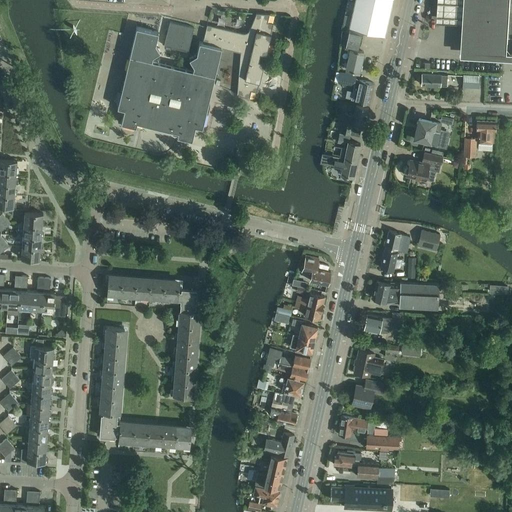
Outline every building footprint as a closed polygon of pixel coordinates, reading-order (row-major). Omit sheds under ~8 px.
[(350,27),(362,30),(384,35),(392,0),(354,0),(349,27),(350,27)] [(455,24),(461,24),(462,0),(436,0),(435,23),(437,24),(446,24),(455,24)] [(459,56),(459,58),(510,61),(511,60),(511,0),(462,0),(461,24),(459,56)] [(208,104),(221,48),(240,52),(237,93),(236,94),(249,99),(249,98),(251,91),(257,92),(273,23),(267,22),(269,14),(256,13),(247,34),(206,24),(206,27),(202,43),(199,42),(196,54),(189,58),(193,66),(192,70),(151,60),(152,56),(160,51),(155,44),(158,32),(136,27),(122,83),(121,83),(119,90),(121,91),(117,107),(124,109),(121,123),(136,126),(137,122),(178,131),(177,136),(192,140),(195,126),(202,127),(206,111),(207,112),(209,104),(208,104)] [(169,22),(164,46),(188,51),(193,27),(169,22)] [(348,31),(346,39),(344,48),(350,49),(345,69),(359,72),(364,52),(358,50),(362,30),(350,27),(349,31),(348,31)] [(340,71),(338,82),(354,85),(356,74),(340,71)] [(421,73),(421,85),(447,86),(447,75),(421,73)] [(463,74),(463,87),(478,88),(478,75),(463,74)] [(374,83),(359,80),(357,89),(353,88),(351,99),(370,104),(374,83)] [(361,127),(364,128),(369,108),(355,105),(353,113),(344,111),(340,131),(359,135),(361,127)] [(441,115),(440,121),(452,124),(454,118),(441,115)] [(417,124),(413,138),(416,139),(416,140),(420,141),(421,140),(430,142),(436,143),(435,145),(445,147),(449,132),(439,130),(441,123),(418,117),(418,119),(416,121),(417,124)] [(476,120),(476,130),(478,130),(477,141),(479,141),(478,149),(492,150),(492,142),(493,142),(493,131),(495,131),(496,121),(476,120)] [(340,133),(338,141),(347,143),(346,147),(341,146),(339,156),(344,157),(345,157),(352,158),(357,159),(360,144),(349,141),(350,136),(340,133)] [(476,139),(464,138),(464,156),(475,156),(476,139)] [(425,180),(427,168),(439,171),(443,156),(442,155),(431,153),(424,151),(421,162),(409,159),(408,167),(407,168),(406,172),(406,173),(406,175),(425,180)] [(332,154),(331,159),(334,160),(333,166),(342,167),(341,174),(353,177),(357,159),(352,158),(345,157),(344,157),(339,156),(332,154)] [(0,159),(0,171),(16,172),(18,172),(19,168),(16,168),(17,160),(0,159)] [(0,171),(0,182),(15,183),(18,184),(18,180),(16,180),(16,172),(0,171)] [(0,182),(0,193),(14,195),(17,195),(17,191),(15,191),(15,183),(0,182)] [(0,206),(14,207),(16,207),(16,203),(14,203),(14,195),(0,193),(0,206)] [(23,223),(42,225),(44,225),(45,221),(42,221),(43,213),(24,212),(23,223)] [(6,218),(0,223),(0,230),(1,231),(11,223),(6,218)] [(23,223),(22,235),(41,236),(43,236),(44,233),(42,232),(42,225),(23,223)] [(388,229),(387,231),(386,239),(384,239),(383,244),(384,245),(384,246),(397,250),(407,252),(410,236),(400,234),(401,232),(388,229)] [(421,230),(418,243),(418,246),(436,249),(439,233),(421,230)] [(0,235),(0,244),(4,250),(9,245),(0,236),(0,235)] [(22,246),(40,248),(43,248),(43,244),(41,244),(41,236),(22,235),(22,246)] [(21,259),(42,260),(42,256),(40,256),(40,248),(22,246),(21,259)] [(384,248),(379,267),(393,270),(394,266),(400,267),(402,259),(396,258),(398,252),(384,248)] [(302,271),(311,273),(310,280),(327,284),(330,271),(315,268),(318,257),(305,254),(304,261),(302,262),(302,264),(303,266),(302,271)] [(416,257),(409,257),(408,277),(415,277),(416,257)] [(0,273),(0,306),(7,307),(9,289),(3,288),(4,274),(0,273)] [(107,294),(120,295),(122,276),(108,274),(107,294)] [(9,289),(7,307),(19,308),(21,275),(15,275),(14,289),(9,289)] [(21,275),(19,308),(30,309),(31,290),(27,290),(28,276),(21,275)] [(122,276),(120,295),(134,296),(135,277),(122,276)] [(31,290),(30,309),(41,310),(44,277),(38,277),(37,291),(31,290)] [(44,277),(41,310),(53,311),(53,314),(53,315),(55,295),(55,292),(49,292),(50,278),(44,277)] [(135,277),(134,296),(148,297),(150,278),(135,277)] [(150,278),(148,297),(163,299),(165,279),(150,278)] [(165,279),(163,299),(178,300),(178,299),(179,288),(182,288),(183,280),(165,279)] [(387,301),(398,300),(399,286),(390,285),(390,283),(376,280),(372,298),(387,301)] [(399,286),(398,300),(399,300),(398,306),(437,308),(439,283),(400,281),(400,282),(399,286)] [(181,299),(180,309),(195,310),(197,289),(182,288),(179,288),(178,299),(181,299)] [(297,295),(296,302),(312,305),(322,308),(325,296),(309,292),(308,297),(297,295)] [(55,295),(53,315),(64,315),(66,296),(55,295)] [(320,319),(322,308),(312,305),(296,302),(294,307),(305,310),(304,315),(320,319)] [(278,312),(280,312),(291,315),(293,310),(282,307),(279,306),(278,312)] [(179,309),(178,322),(198,324),(199,310),(195,310),(180,309),(179,309)] [(366,312),(363,329),(379,332),(387,332),(389,323),(390,318),(390,317),(389,317),(382,316),(366,312)] [(392,317),(392,318),(390,318),(389,323),(404,323),(404,313),(398,312),(392,312),(392,317)] [(296,348),(311,351),(315,336),(317,337),(319,329),(317,329),(318,326),(302,323),(303,320),(293,318),(291,324),(301,326),(299,335),(297,344),(287,341),(286,348),(296,350),(296,348)] [(178,322),(177,336),(197,338),(198,324),(178,322)] [(105,326),(104,338),(124,340),(125,327),(105,326)] [(406,342),(407,332),(398,331),(397,342),(406,342)] [(177,336),(176,350),(196,352),(197,338),(177,336)] [(104,338),(103,353),(123,355),(124,340),(104,338)] [(399,346),(385,344),(384,351),(398,353),(399,346)] [(402,344),(401,353),(420,355),(421,347),(402,344)] [(35,345),(34,357),(53,358),(55,359),(56,355),(53,354),(54,347),(35,345)] [(3,355),(7,360),(17,351),(13,346),(3,355)] [(265,364),(264,370),(271,372),(272,366),(278,367),(282,367),(281,368),(288,370),(288,367),(292,368),(290,375),(305,379),(310,357),(295,354),(294,361),(290,360),(291,357),(284,356),(284,357),(280,356),(282,350),(269,347),(265,364)] [(358,349),(353,372),(369,375),(370,372),(380,375),(384,358),(374,356),(374,353),(358,349)] [(176,350),(175,365),(194,367),(196,352),(176,350)] [(17,351),(7,360),(11,365),(21,356),(17,351)] [(480,352),(472,356),(477,366),(485,362),(480,352)] [(103,353),(102,367),(122,369),(123,355),(103,353)] [(34,357),(33,368),(52,370),(55,370),(55,366),(52,366),(53,358),(34,357)] [(175,365),(173,379),(193,381),(194,367),(175,365)] [(102,367),(101,381),(121,383),(122,369),(102,367)] [(33,368),(33,380),(51,381),(54,381),(54,377),(52,377),(52,370),(33,368)] [(1,378),(5,382),(15,374),(20,379),(11,369),(1,378)] [(15,374),(5,382),(10,387),(20,379),(15,374)] [(281,390),(284,391),(300,395),(303,381),(288,377),(286,382),(283,382),(281,390)] [(192,396),(193,381),(173,379),(172,395),(192,396)] [(267,388),(268,381),(259,379),(257,387),(267,388)] [(357,384),(352,403),(370,407),(373,390),(382,392),(385,383),(367,379),(365,386),(357,384)] [(33,380),(32,391),(50,392),(53,393),(53,388),(51,388),(51,381),(33,380)] [(101,381),(100,393),(120,395),(121,383),(101,381)] [(295,396),(269,390),(267,395),(274,396),(270,413),(276,414),(274,419),(276,419),(276,420),(293,424),(296,413),(291,411),(295,396)] [(32,391),(31,403),(50,404),(52,404),(52,400),(50,400),(50,392),(32,391)] [(0,400),(0,401),(4,406),(14,397),(10,392),(0,400)] [(99,411),(103,412),(117,413),(119,413),(120,395),(100,393),(99,411)] [(14,397),(4,406),(8,411),(18,402),(14,397)] [(31,403),(30,414),(49,416),(49,415),(51,416),(51,411),(49,411),(50,404),(31,403)] [(117,435),(118,435),(119,422),(118,422),(117,422),(117,413),(103,412),(103,414),(101,414),(99,436),(115,437),(115,435),(117,435)] [(30,419),(29,426),(48,427),(50,428),(50,423),(48,423),(49,416),(30,414),(26,414),(26,419),(30,419)] [(341,414),(338,434),(345,435),(350,436),(350,435),(351,428),(365,430),(365,429),(368,429),(367,434),(369,434),(374,434),(387,435),(387,432),(387,428),(374,428),(375,420),(367,418),(341,414)] [(0,421),(0,425),(2,428),(12,420),(8,415),(0,421)] [(12,420),(2,428),(7,433),(16,425),(12,420)] [(119,422),(118,435),(118,441),(132,442),(133,422),(120,421),(119,422)] [(133,422),(132,442),(147,443),(148,423),(133,422)] [(148,423),(147,443),(162,444),(163,425),(148,423)] [(163,425),(162,444),(176,446),(178,426),(163,425)] [(29,426),(28,437),(47,438),(47,439),(49,439),(50,434),(47,434),(48,427),(29,426)] [(178,426),(176,446),(190,447),(191,427),(178,426)] [(289,456),(294,434),(283,432),(281,441),(266,438),(263,450),(289,456)] [(362,439),(362,443),(366,443),(365,447),(379,448),(387,448),(393,448),(400,449),(401,438),(401,436),(387,435),(374,434),(369,434),(367,434),(366,434),(366,439),(362,439)] [(28,437),(27,448),(46,449),(46,450),(48,450),(49,446),(46,446),(47,439),(47,438),(28,437)] [(1,442),(10,452),(12,450),(15,448),(6,438),(1,442)] [(423,447),(423,450),(430,450),(437,451),(437,442),(430,441),(430,447),(423,447)] [(0,450),(5,456),(10,452),(1,442),(0,443),(0,450)] [(46,457),(46,450),(46,449),(27,448),(27,460),(45,462),(48,462),(48,457),(46,457)] [(334,454),(333,463),(351,465),(351,463),(357,463),(356,476),(377,477),(377,482),(386,483),(393,483),(394,482),(394,476),(395,467),(378,466),(378,463),(359,461),(360,459),(361,452),(355,452),(355,450),(347,449),(347,452),(337,451),(336,454),(334,454)] [(251,457),(285,465),(287,457),(271,454),(270,458),(252,453),(251,457)] [(269,466),(268,469),(283,473),(285,465),(251,457),(250,461),(269,466)] [(247,473),(281,481),(283,473),(268,469),(267,474),(248,469),(247,473)] [(254,484),(264,486),(279,489),(281,481),(247,473),(246,478),(251,479),(251,478),(255,479),(254,484)] [(332,485),(331,499),(344,500),(344,506),(354,507),(392,509),(393,487),(344,485),(344,486),(332,485)] [(254,490),(260,492),(258,503),(249,501),(247,508),(260,511),(262,502),(276,505),(280,492),(255,486),(254,490)] [(0,502),(0,511),(8,511),(10,489),(4,488),(3,502),(0,502)] [(449,497),(450,489),(431,488),(430,496),(449,497)] [(10,489),(8,511),(20,511),(21,504),(16,503),(17,489),(10,489)] [(21,504),(20,511),(31,511),(33,490),(27,490),(26,504),(21,504)] [(33,490),(31,511),(43,511),(44,505),(39,505),(40,491),(33,490)]
